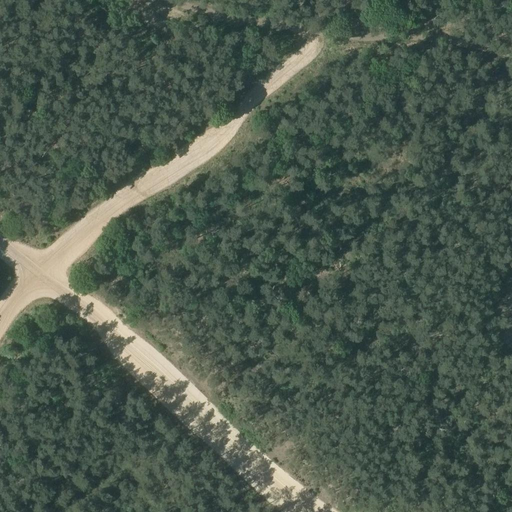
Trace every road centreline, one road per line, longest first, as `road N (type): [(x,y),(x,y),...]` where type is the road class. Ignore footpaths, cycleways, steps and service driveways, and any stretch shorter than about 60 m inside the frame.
road 1 (track): [(0,323),(37,273),(312,51),(317,33)]
road 2 (track): [(37,273),(87,304),(134,357),(307,511)]
road 3 (track): [(511,54),(429,38),(317,33),(167,0)]
